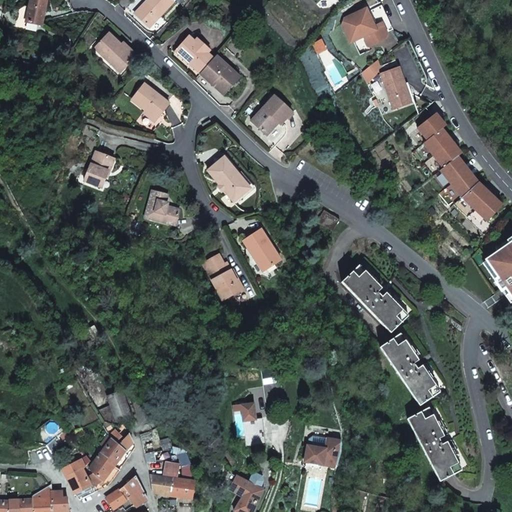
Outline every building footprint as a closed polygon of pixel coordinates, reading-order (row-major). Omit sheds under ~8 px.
[(41,25),(46,0),(31,0),(27,22),(41,25)] [(171,0),(148,0),(146,3),(147,5),(137,16),(150,28),(173,2),(171,0)] [(342,15),(340,20),(349,39),(363,33),(368,43),(384,36),(386,31),(385,29),(392,27),(381,2),(366,8),(365,5),(342,15)] [(147,5),(146,3),(135,14),(137,16),(147,5)] [(122,45),(121,45),(109,33),(95,48),(121,72),(132,60),(119,48),(122,45)] [(195,68),(201,73),(214,58),(209,53),(195,40),(189,35),(176,51),(191,65),(193,63),(196,66),(195,68)] [(195,40),(209,53),(211,50),(197,38),(195,40)] [(123,42),(121,45),(122,45),(119,48),(132,60),(137,55),(123,42)] [(241,77),(217,55),(214,58),(201,73),(200,74),(224,95),(241,77)] [(397,65),(379,71),(390,106),(407,101),(401,83),(403,83),(402,81),(397,65)] [(403,83),(401,83),(407,101),(411,99),(405,80),(402,81),(403,83)] [(146,111),(157,120),(170,103),(145,84),(132,100),(146,111)] [(275,96),(251,121),(267,136),(279,123),(281,125),(293,113),(275,96)] [(155,122),(157,120),(146,111),(144,113),(155,122)] [(431,112),(416,124),(426,136),(422,139),(444,166),(458,155),(462,152),(456,145),(453,147),(448,141),(443,135),(446,133),(440,125),(444,122),(439,115),(436,118),(431,112)] [(109,172),(115,159),(96,152),(85,181),(102,188),(108,171),(109,172)] [(444,166),(441,169),(451,182),(465,171),(460,165),(463,162),(458,155),(444,166)] [(250,189),(224,157),(208,171),(234,202),(250,189)] [(469,176),(465,171),(451,182),(461,196),(477,181),(472,174),(469,176)] [(483,187),(477,181),(461,196),(475,208),(487,195),(481,189),(483,187)] [(489,192),(483,187),(481,189),(487,195),(489,192)] [(162,202),(164,194),(153,191),(145,216),(176,225),(180,210),(167,207),(168,204),(166,203),(162,202)] [(495,197),(489,192),(487,195),(493,200),(495,197)] [(493,200),(487,195),(475,208),(487,219),(501,203),(495,197),(493,200)] [(332,231),(339,220),(324,210),(318,221),(332,231)] [(255,255),(265,270),(281,260),(261,230),(244,241),(253,256),(255,255)] [(511,232),(494,245),(497,249),(481,259),(499,287),(503,284),(511,297),(511,232)] [(204,263),(223,300),(244,289),(236,274),(234,275),(227,263),(225,264),(220,255),(204,263)] [(263,271),(265,270),(255,255),(253,256),(263,271)] [(392,299),(376,283),(377,282),(372,276),(370,277),(359,265),(342,282),(391,333),(408,316),(397,305),(399,304),(393,298),(392,299)] [(101,337),(94,326),(77,335),(84,345),(101,337)] [(380,348),(386,356),(420,405),(440,392),(431,379),(433,378),(428,371),(427,372),(414,354),(416,352),(411,345),(409,347),(400,334),(380,348)] [(118,422),(132,417),(123,392),(108,397),(112,406),(118,422)] [(97,395),(91,399),(96,407),(102,404),(97,395)] [(245,408),(248,444),(268,443),(266,417),(257,418),(256,402),(236,404),(236,409),(245,408)] [(118,422),(112,406),(99,412),(106,423),(114,424),(118,422)] [(407,419),(440,482),(455,474),(461,471),(454,456),(456,455),(452,448),(450,449),(440,430),(442,429),(438,421),(436,422),(429,408),(407,419)] [(72,423),(63,428),(69,436),(76,432),(77,431),(75,427),(72,423)] [(136,448),(130,435),(119,445),(116,443),(122,438),(112,428),(107,431),(109,435),(112,440),(106,448),(101,455),(115,467),(126,451),(131,455),(136,448)] [(77,431),(76,432),(79,438),(85,435),(81,429),(77,431)] [(150,444),(148,432),(141,434),(143,446),(150,444)] [(112,440),(109,435),(102,445),(106,448),(112,440)] [(341,452),(342,442),(331,440),(329,450),(308,446),(305,461),(307,461),(322,464),(337,467),(341,452)] [(150,454),(152,453),(150,444),(143,446),(145,454),(150,454)] [(29,463),(38,461),(36,449),(27,451),(29,463)] [(181,464),(190,464),(187,451),(179,450),(181,464)] [(109,475),(113,480),(119,471),(115,467),(101,455),(90,470),(94,474),(90,477),(95,487),(104,482),(109,475)] [(234,482),(231,489),(242,497),(234,511),(235,511),(254,511),(264,490),(238,478),(239,476),(236,466),(228,456),(222,460),(232,474),(229,479),(234,482)] [(212,472),(213,472),(214,472),(216,471),(218,470),(218,469),(219,468),(219,467),(219,465),(219,464),(218,463),(217,461),(216,461),(213,460),(211,461),(210,462),(209,462),(208,464),(208,466),(208,468),(209,470),(211,471),(212,472)] [(94,494),(82,469),(80,464),(63,473),(74,494),(79,500),(94,494)] [(172,479),(177,480),(179,466),(165,465),(163,478),(172,479)] [(172,479),(163,478),(150,476),(153,493),(169,496),(172,479)] [(136,477),(125,487),(131,497),(129,498),(134,506),(136,509),(148,500),(136,477)] [(169,496),(193,500),(194,482),(177,480),(172,479),(169,496)] [(52,511),(51,492),(51,486),(34,497),(34,500),(35,500),(35,511),(52,511)] [(131,497),(125,487),(107,499),(113,508),(107,511),(117,511),(123,508),(126,511),(134,506),(129,498),(131,497)] [(63,498),(63,491),(51,492),(52,511),(68,511),(68,498),(63,498)] [(35,511),(35,500),(34,500),(18,501),(18,511),(35,511)] [(0,511),(10,511),(11,502),(0,501),(0,511)] [(18,511),(18,501),(11,502),(10,511),(18,511)]
